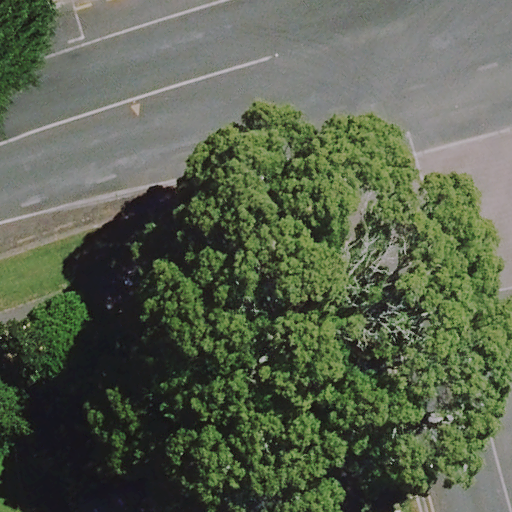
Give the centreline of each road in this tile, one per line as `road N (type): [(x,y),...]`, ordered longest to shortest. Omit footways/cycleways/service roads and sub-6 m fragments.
road 1 (residential): [(380,26),(504,511)]
road 2 (tertiary): [(0,149),(380,26)]
